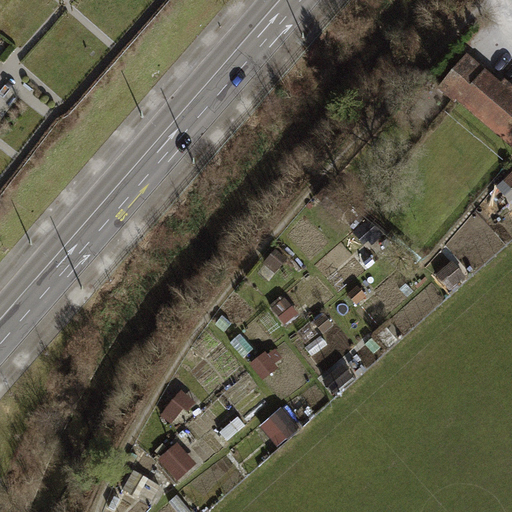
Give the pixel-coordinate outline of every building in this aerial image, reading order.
[(458,96),(511,141),(511,88),(505,82),(501,86),(467,57),(441,88),(455,100),(458,96)] [(399,242),(374,218),(370,223),(395,246),(399,242)] [(354,308),(369,297),(360,286),(345,298),(354,308)] [(276,317),(286,330),(303,316),(293,303),(276,317)] [(334,325),(327,317),(315,327),(321,335),(334,325)] [(247,332),(234,341),(244,356),(257,347),(247,332)] [(211,361),(228,345),(219,336),(202,352),(211,361)] [(323,338),(307,350),(313,358),(329,345),(323,338)] [(260,361),(252,368),(257,375),(266,368),(260,361)] [(319,388),(304,399),(314,412),(329,401),(319,388)] [(284,416),(271,427),(284,443),(297,432),(284,416)] [(187,453),(204,435),(195,425),(177,443),(187,453)]
